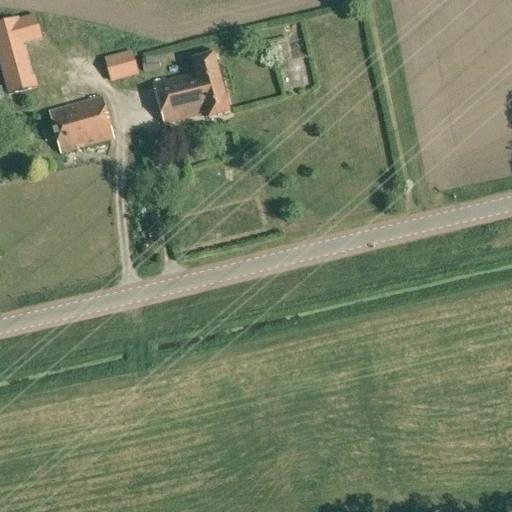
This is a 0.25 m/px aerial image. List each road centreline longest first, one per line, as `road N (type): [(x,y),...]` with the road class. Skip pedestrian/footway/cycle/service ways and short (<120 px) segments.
road 1 (secondary): [(0,326),(511,209)]
road 2 (unknown): [(150,291),(125,186),(136,133)]
